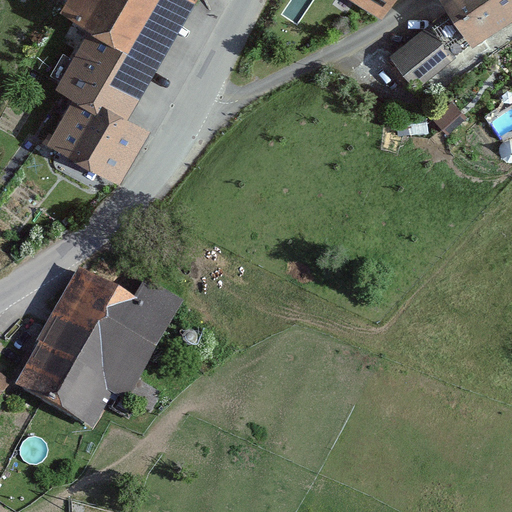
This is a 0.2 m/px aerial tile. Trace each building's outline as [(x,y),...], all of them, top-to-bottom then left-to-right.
[(50,146),(112,180),(142,127),(112,111),(173,0),(190,0),(195,2),(195,0),(73,0),(66,14),(92,29),(59,89),(76,99),(50,146)] [(393,0),(356,0),(383,17),(393,0)] [(511,0),(444,0),(452,11),(391,52),(413,86),(475,46),(469,37),(511,8),(511,0)] [(433,108),(447,128),(467,113),(452,94),(433,108)] [(142,299),(94,273),(29,394),(89,427),(109,390),(130,401),(183,304),(149,286),(142,299)] [(0,373),(0,402),(14,385),(0,373)] [(122,402),(116,415),(133,422),(139,409),(122,402)]
